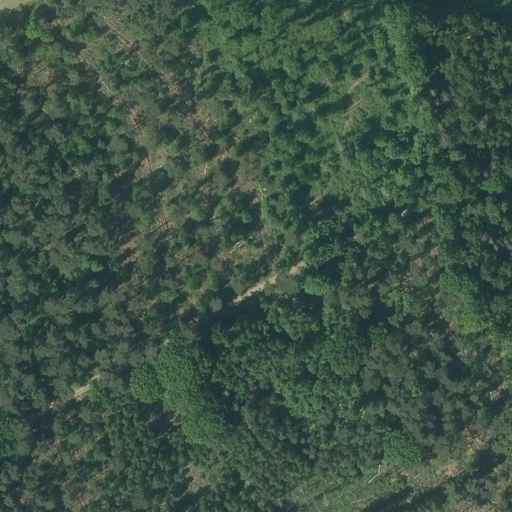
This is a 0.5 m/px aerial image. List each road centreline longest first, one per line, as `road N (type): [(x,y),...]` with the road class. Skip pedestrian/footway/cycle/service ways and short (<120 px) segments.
road 1 (track): [(511,165),(310,261),(0,437)]
road 2 (track): [(511,20),(304,0)]
